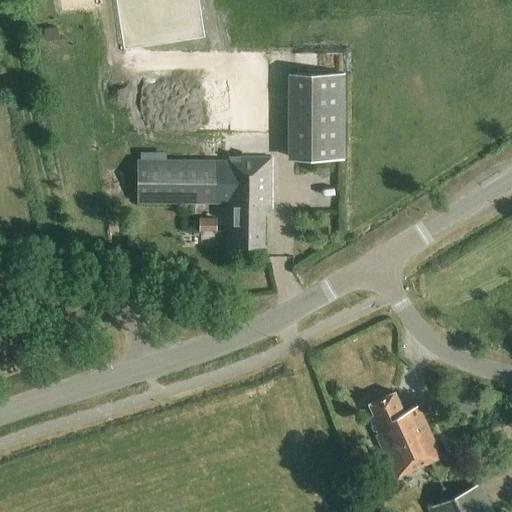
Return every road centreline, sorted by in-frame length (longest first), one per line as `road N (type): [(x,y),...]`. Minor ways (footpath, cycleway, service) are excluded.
road 1 (tertiary): [(149,367),(242,335),(375,263)]
road 2 (unclassified): [(149,367),(110,292),(0,265)]
road 3 (unclassified): [(511,375),(440,350),(375,263)]
road 4 (tertiary): [(375,263),(511,177)]
road 5 (tertiary): [(0,413),(149,367)]
